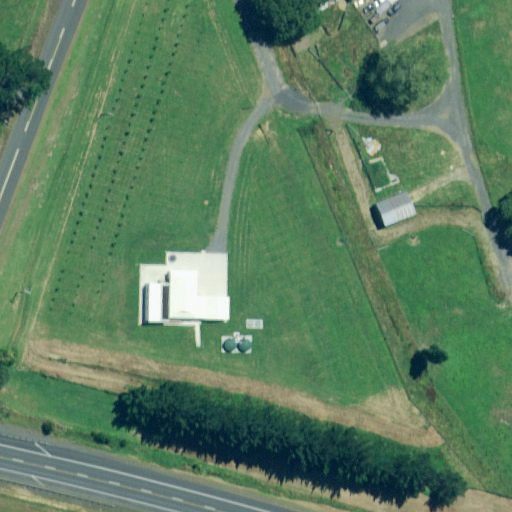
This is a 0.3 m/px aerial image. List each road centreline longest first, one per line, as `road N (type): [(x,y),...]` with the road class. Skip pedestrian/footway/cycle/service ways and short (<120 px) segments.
road 1 (trunk): [(0,440),(253,511)]
road 2 (unclassified): [(74,0),(0,193)]
